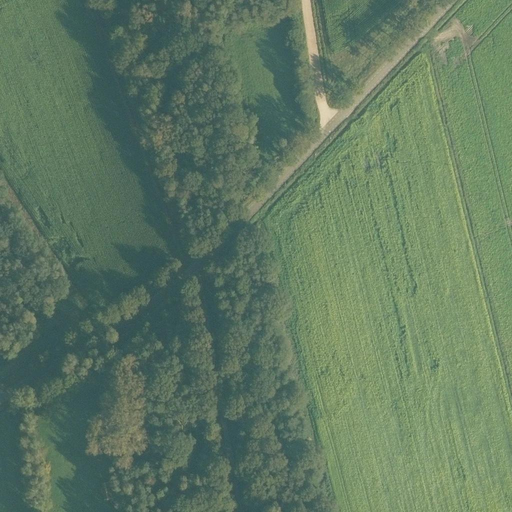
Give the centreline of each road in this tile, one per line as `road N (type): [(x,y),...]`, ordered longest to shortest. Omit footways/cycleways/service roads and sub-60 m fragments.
road 1 (unclassified): [(0,400),(115,328),(211,252),(454,0)]
road 2 (track): [(326,132),(305,0)]
